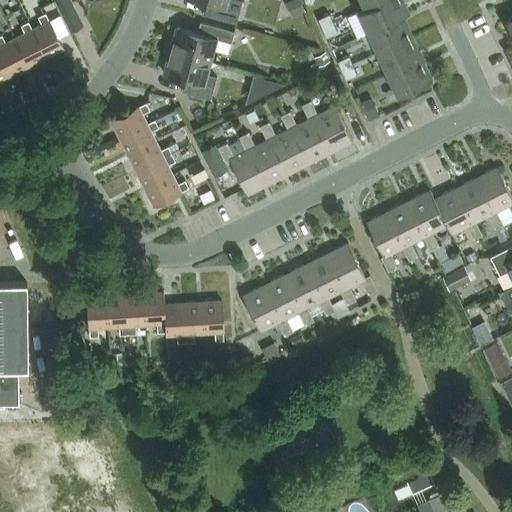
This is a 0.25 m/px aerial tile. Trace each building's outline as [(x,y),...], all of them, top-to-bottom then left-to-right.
[(86,24),(73,0),(56,0),(72,31),(86,24)] [(242,0),(197,0),(205,2),(202,14),(236,23),(243,0),(242,0)] [(299,0),(291,0),(290,1),(295,14),(304,10),(299,0)] [(403,0),(360,0),(362,3),(364,7),(358,10),(366,29),(397,95),(432,78),(403,16),(409,13),(403,0)] [(42,23),(32,28),(46,56),(64,47),(50,19),(49,19),(45,12),(38,16),(42,23)] [(329,13),(318,18),(323,27),(334,22),(331,17),(329,13)] [(24,32),(15,37),(29,64),(46,56),(32,28),(29,20),(21,24),(24,32)] [(228,53),(234,30),(200,21),(197,32),(177,27),(170,50),(209,61),(212,49),(228,53)] [(334,22),(323,27),(327,37),(338,31),(334,22)] [(2,34),(0,34),(0,48),(12,73),(29,64),(15,37),(6,41),(2,34)] [(0,79),(12,73),(0,48),(0,79)] [(206,73),(209,61),(170,50),(164,73),(184,79),(181,90),(210,98),(217,76),(206,73)] [(325,51),(314,56),(319,65),(330,60),(325,51)] [(347,56),(337,61),(341,69),(351,64),(347,56)] [(351,64),(341,69),(345,78),(356,72),(351,64)] [(269,79),(265,93),(284,83),(269,79)] [(311,99),(301,104),(308,118),(313,116),(330,151),(353,140),(335,104),(317,113),(311,99)] [(138,105),(110,119),(119,136),(147,122),(142,113),(150,109),(146,101),(138,105)] [(375,106),(364,111),(369,120),(379,114),(375,106)] [(254,110),(246,114),(250,123),(259,119),(254,110)] [(290,110),(280,115),(287,128),(292,126),(309,162),(330,151),(313,116),(308,118),(297,124),(290,110)] [(128,154),(156,140),(151,130),(169,121),(165,113),(147,122),(119,136),(128,154)] [(269,121),(259,125),(266,139),(271,137),(289,172),(309,162),(292,126),(287,128),(276,134),(269,121)] [(248,131),(238,136),(240,138),(245,149),(250,147),(268,183),(289,172),(271,137),(266,139),(255,145),(248,131)] [(240,138),(228,144),(234,155),(245,149),(240,138)] [(136,170),(172,153),(171,151),(168,145),(160,149),(156,140),(128,154),(136,170)] [(176,141),(168,145),(171,151),(179,147),(176,141)] [(227,142),(218,146),(225,161),(230,159),(247,193),(268,183),(250,147),(245,149),(234,155),(228,144),(227,142)] [(212,175),(225,168),(213,144),(200,150),(212,175)] [(172,153),(136,170),(145,187),(173,174),(168,164),(176,160),(172,153)] [(511,195),(497,166),(476,177),(494,211),(496,210),(508,204),(511,212),(511,195)] [(203,168),(189,175),(193,183),(207,176),(203,168)] [(185,179),(177,183),(173,174),(145,187),(154,205),(189,187),(185,179)] [(503,223),(496,210),(494,211),(476,177),(455,187),(473,222),(475,220),(487,215),(494,228),(503,223)] [(434,198),(447,224),(446,224),(451,233),(466,225),(473,239),(482,234),(475,220),(473,222),(455,187),(434,198)] [(434,198),(430,189),(408,200),(425,234),(423,236),(430,249),(432,248),(438,259),(444,256),(432,231),(446,224),(447,224),(434,198)] [(408,200),(387,210),(405,245),(402,246),(409,260),(418,255),(411,242),(423,236),(425,234),(408,200)] [(387,210),(366,221),(383,255),(381,256),(388,270),(397,266),(390,252),(402,246),(405,245),(387,210)] [(503,223),(494,228),(500,240),(507,237),(509,236),(503,223)] [(348,242),(327,252),(345,288),(349,285),(361,280),(368,293),(377,289),(370,274),(365,276),(348,242)] [(511,279),(511,245),(490,256),(500,275),(508,271),(511,279)] [(474,251),(465,256),(468,262),(477,257),(474,251)] [(327,252),(306,262),(324,298),(328,296),(340,290),(347,304),(356,299),(349,285),(345,288),(327,252)] [(459,253),(439,263),(444,271),(463,262),(459,253)] [(306,262),(285,273),(303,309),(307,306),(319,301),(326,314),(335,309),(328,296),(324,298),(306,262)] [(467,263),(446,274),(452,287),(473,277),(467,263)] [(285,273),(264,283),(282,319),(286,317),(298,311),(305,324),(314,320),(307,306),(303,309),(285,273)] [(17,369),(28,369),(27,283),(0,283),(0,404),(17,405),(17,369)] [(264,283),(242,295),(260,330),(277,321),(284,335),(293,330),(286,317),(282,319),(264,283)] [(164,291),(144,293),(146,324),(156,323),(157,332),(165,331),(166,331),(164,303),(164,291)] [(144,293),(125,294),(128,334),(136,333),(135,324),(146,324),(144,293)] [(125,294),(106,295),(108,326),(119,325),(119,334),(128,334),(125,294)] [(106,295),(86,296),(88,327),(89,327),(89,336),(98,335),(98,327),(108,326),(106,295)] [(222,300),(202,301),(204,332),(214,331),(215,340),(224,339),(223,331),(224,331),(222,300)] [(202,301),(183,302),(186,342),(194,341),(194,333),(204,332),(202,301)] [(183,302),(164,303),(166,331),(165,331),(166,334),(177,334),(177,342),(186,342),(183,302)] [(301,332),(290,337),(295,346),(305,341),(301,332)] [(230,346),(218,347),(218,359),(231,358),(230,346)] [(197,349),(187,350),(187,362),(198,362),(197,349)] [(122,352),(112,353),(112,366),(122,365),(122,352)] [(248,354),(238,360),(244,370),(254,365),(248,354)] [(511,370),(507,361),(493,367),(498,378),(511,370)] [(309,434),(308,434),(335,449),(345,431),(310,412),(300,429),(309,434)] [(147,511),(111,418),(68,435),(86,483),(61,493),(68,511),(147,511)] [(427,472),(416,477),(421,489),(433,484),(427,472)] [(446,511),(439,494),(426,500),(431,511),(446,511)]
